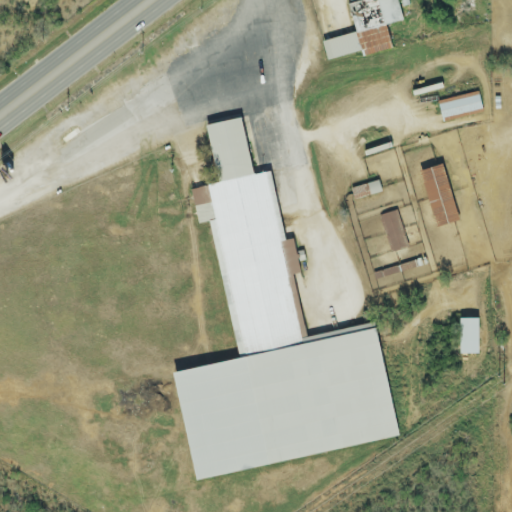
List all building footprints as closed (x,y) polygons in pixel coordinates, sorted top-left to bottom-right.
[(366,0),(348,5),(355,35),(323,43),(328,62),(363,53),(364,57),(393,50),(387,26),(403,22),(396,0),(366,0)] [(441,121),(482,113),(479,95),(438,102),(441,121)] [(398,442),(377,325),(305,338),(294,277),(301,276),(294,240),(285,241),(273,173),(253,176),(243,119),(205,126),(216,185),(191,189),(197,225),(211,223),(235,362),(175,373),(194,479),(398,442)] [(460,222),(444,167),(420,173),(436,229),(460,222)] [(460,319),(460,356),(480,356),(480,319),(460,319)]
